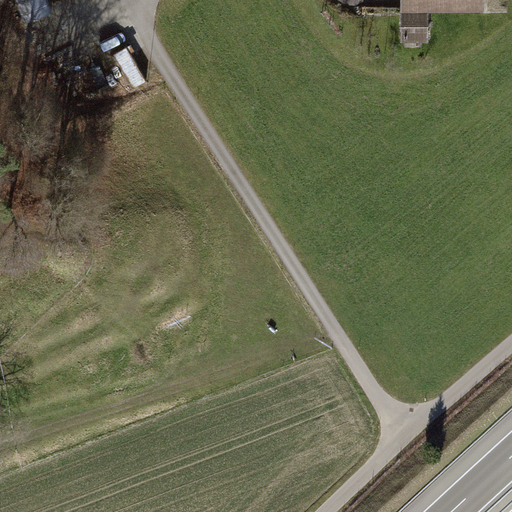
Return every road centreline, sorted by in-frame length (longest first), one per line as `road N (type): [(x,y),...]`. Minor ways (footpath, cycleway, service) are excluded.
road 1 (track): [(402,438),(128,0)]
road 2 (track): [(331,511),(402,438),(511,349)]
